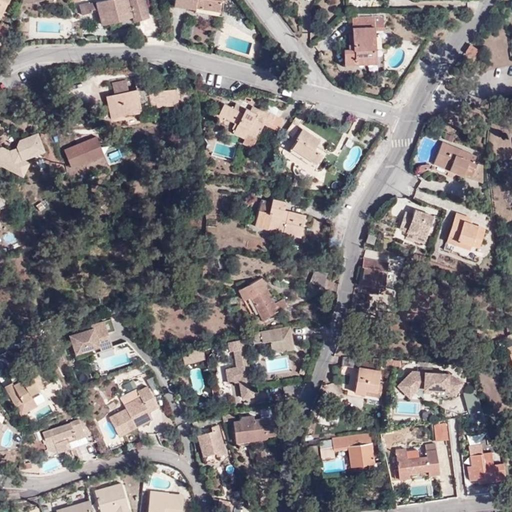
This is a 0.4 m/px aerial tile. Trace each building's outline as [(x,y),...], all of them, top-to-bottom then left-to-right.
[(142,0),(104,0),(94,3),(94,2),(89,3),(89,2),(79,4),(81,15),(91,13),(91,10),(94,9),(97,24),(100,23),(101,24),(131,16),(132,20),(147,16),(144,4),(142,0)] [(173,0),(173,4),(182,6),(194,9),(194,7),(218,11),(219,0),(173,0)] [(374,28),(374,20),(352,21),(352,44),(352,48),(347,48),(343,48),(343,64),(355,63),(354,58),(375,57),(374,28)] [(382,20),(374,20),(374,28),(383,28),(382,20)] [(476,48),(470,44),(466,50),(472,54),(476,48)] [(110,116),(111,119),(141,112),(139,103),(148,102),(149,109),(178,105),(176,89),(148,92),(147,85),(144,76),(133,79),(136,90),(128,91),(114,94),(105,96),(110,116)] [(114,94),(128,91),(125,80),(111,83),(114,94)] [(255,113),(248,110),(234,104),(232,109),(222,104),(217,116),(233,123),(230,129),(233,131),(232,133),(244,138),(245,134),(255,139),(263,123),(277,129),(282,119),(258,108),(257,110),(255,113)] [(291,122),(283,135),(289,139),(298,126),(291,122)] [(312,148),(315,144),(318,140),(300,128),(294,138),(296,139),(288,151),(312,167),(320,154),(312,148)] [(245,134),(244,138),(242,143),(252,147),(255,139),(245,134)] [(456,166),(454,171),(464,175),(464,173),(472,176),(477,163),(474,161),(477,155),(443,142),(437,158),(456,166)] [(323,149),(315,144),(312,148),(320,154),(323,149)] [(435,163),(454,171),(456,166),(437,158),(435,163)] [(282,214),(283,211),(284,201),(270,198),(269,202),(259,200),(253,226),(266,229),(267,225),(283,228),(282,233),(299,236),(304,215),(288,212),(287,215),(282,214)] [(407,231),(425,237),(432,215),(413,208),(411,213),(404,211),(398,228),(407,231)] [(460,240),(472,244),(479,246),(484,229),(484,227),(476,225),(474,228),(467,225),(468,222),(470,223),(471,218),(456,212),(447,240),(456,243),(457,241),(460,240)] [(423,241),(425,237),(407,231),(406,235),(423,241)] [(366,241),(374,243),(376,237),(367,234),(366,241)] [(470,248),(472,244),(460,240),(457,241),(456,243),(470,248)] [(220,257),(220,251),(203,252),(202,258),(217,258),(219,269),(226,267),(223,257),(220,257)] [(389,262),(363,258),(362,266),(365,267),(361,291),(377,294),(379,287),(382,270),(388,271),(389,262)] [(379,287),(384,288),(388,271),(382,270),(379,287)] [(309,282),(322,286),(327,272),(313,271),(309,282)] [(261,319),(285,306),(281,299),(274,302),(261,278),(238,289),(243,300),(249,297),(261,319)] [(74,353),(97,345),(109,341),(101,319),(89,323),(91,326),(81,330),(67,334),(74,353)] [(293,346),(290,328),(280,330),(279,328),(252,333),(254,344),(270,341),(272,350),(293,346)] [(253,389),(253,386),(252,380),(249,380),(243,340),(229,342),(231,351),(234,351),(237,368),(227,369),(229,383),(239,381),(243,398),(259,395),(258,388),(253,389)] [(109,341),(97,345),(98,349),(110,345),(109,341)] [(511,365),(506,351),(503,352),(508,366),(511,365)] [(365,390),(368,390),(377,391),(381,362),(344,357),(343,365),(357,367),(353,393),(364,394),(365,390)] [(29,393),(38,388),(35,382),(39,380),(33,369),(19,376),(21,379),(12,384),(10,381),(3,385),(14,404),(19,413),(35,405),(30,396),(29,393)] [(414,372),(405,381),(413,389),(425,390),(431,390),(448,391),(457,395),(464,383),(450,374),(414,372)] [(413,389),(405,381),(399,386),(410,398),(417,392),(413,389)] [(145,385),(136,390),(138,395),(122,404),(124,407),(108,416),(117,434),(134,425),(132,421),(148,412),(147,409),(156,405),(145,385)] [(138,395),(136,390),(135,388),(118,396),(122,404),(138,395)] [(150,416),(148,412),(132,421),(134,425),(150,416)] [(238,419),(236,413),(224,416),(225,422),(238,419)] [(218,422),(216,416),(198,420),(199,427),(218,422)] [(233,422),(236,442),(256,439),(256,437),(268,436),(275,435),(272,417),(253,420),(253,416),(240,418),(240,421),(233,422)] [(53,443),(66,439),(70,446),(85,440),(77,418),(41,432),(43,439),(50,437),(53,443)] [(448,440),(446,424),(434,425),(435,442),(448,440)] [(218,455),(226,452),(218,425),(211,427),(212,431),(197,435),(202,455),(217,452),(218,455)] [(359,465),(366,464),(374,463),(370,433),(332,438),(333,447),(320,448),(321,459),(334,457),(333,450),(348,448),(351,466),(359,465)] [(256,439),(236,442),(237,445),(269,441),(268,436),(256,437),(256,439)] [(468,446),(470,456),(483,454),(481,444),(468,446)] [(399,480),(409,478),(409,474),(428,471),(429,476),(439,474),(436,449),(425,450),(426,456),(407,458),(405,448),(395,449),(399,480)] [(486,483),(496,481),(493,466),(492,453),(483,454),(470,456),(471,465),(467,466),(469,480),(477,479),(485,477),(486,483)] [(496,481),(503,480),(500,465),(493,466),(496,481)] [(104,511),(115,509),(116,511),(131,511),(123,483),(96,491),(102,511),(104,511)] [(169,497),(170,493),(151,491),(149,511),(183,511),(185,499),(169,497)] [(211,497),(216,509),(227,511),(230,511),(233,503),(211,497)] [(94,511),(91,501),(58,510),(57,511),(94,511)]
